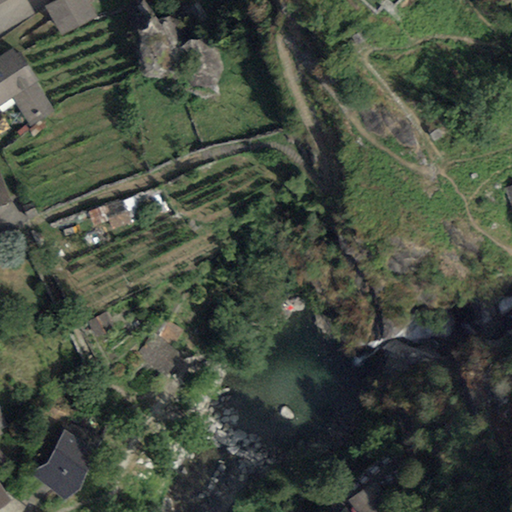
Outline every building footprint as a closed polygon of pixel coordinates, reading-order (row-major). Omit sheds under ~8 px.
[(82,0),(54,0),(46,5),(60,32),(91,16),(82,0)] [(363,30),(351,38),(357,46),(369,38),(363,30)] [(14,51),(0,59),(0,100),(10,94),(26,121),(49,107),(14,51)] [(108,315),(91,324),(98,338),(115,330),(108,315)] [(153,340),(141,356),(162,371),(174,355),(153,340)] [(62,429),(30,475),(60,496),(92,450),(62,429)] [(371,485),(348,499),(356,511),(381,511),(387,508),(371,485)]
